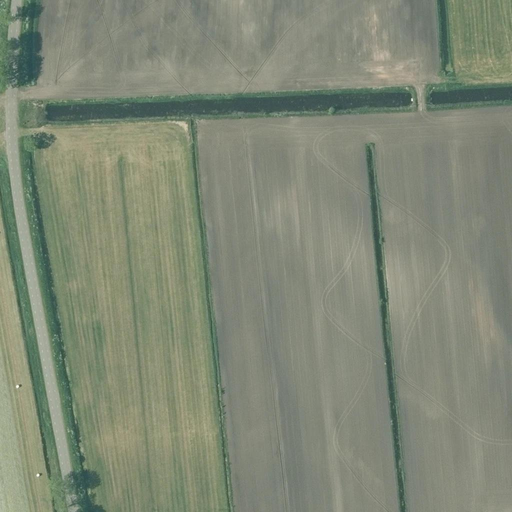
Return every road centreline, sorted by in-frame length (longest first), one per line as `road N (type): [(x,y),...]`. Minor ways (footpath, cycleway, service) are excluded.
road 1 (tertiary): [(73,511),(11,141),(19,0)]
road 2 (unknown): [(11,101),(393,81),(417,87),(430,114)]
